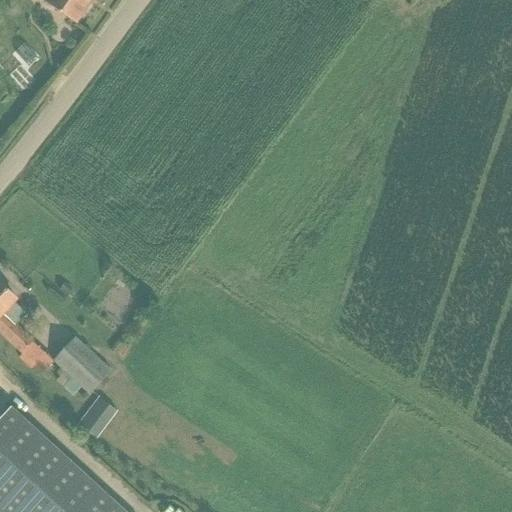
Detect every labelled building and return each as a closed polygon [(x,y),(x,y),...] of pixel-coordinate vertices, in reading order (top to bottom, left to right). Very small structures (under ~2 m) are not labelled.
[(39,0),(59,13),(75,25),(92,0),(39,0)] [(0,285),(0,332),(23,354),(19,359),(31,370),(34,367),(42,375),(54,362),(15,327),(26,315),(14,304),(17,301),(0,285)] [(76,340),(54,363),(89,396),(111,372),(76,340)] [(101,439),(120,411),(99,396),(80,424),(101,439)] [(122,511),(11,409),(0,420),(0,511),(122,511)]
